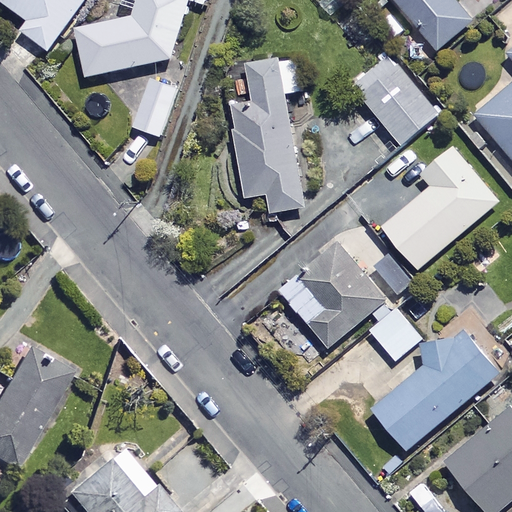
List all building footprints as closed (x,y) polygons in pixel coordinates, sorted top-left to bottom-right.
[(2,0),(2,1),(29,20),(22,31),(50,50),(84,0),(2,0)] [(135,0),(131,13),(76,30),(84,79),(171,62),(194,0),(196,0),(208,5),(210,0),(135,0)] [(396,0),(438,51),(474,21),(455,0),(396,0)] [(511,50),(509,53),(511,57),(511,84),(476,115),(511,156),(511,50)] [(439,114),(390,56),(352,88),(401,146),(439,114)] [(296,57),(248,65),(250,78),(237,80),(241,104),(231,105),(245,198),(268,194),(271,213),(304,208),(286,94),(301,92),(296,57)] [(149,81),(135,128),(146,132),(140,151),(157,157),(177,90),(149,81)] [(497,202),(450,146),(418,173),(430,187),(381,228),(416,270),(497,202)] [(387,258),(361,226),(281,292),(328,349),(389,299),(368,273),(387,258)] [(413,286),(390,257),(376,268),(399,297),(413,286)] [(511,309),(493,326),(511,347),(511,309)] [(422,341),(398,310),(371,332),(395,363),(422,341)] [(499,373),(459,325),(422,352),(424,367),(373,410),(406,450),(499,373)] [(69,379),(26,353),(0,397),(0,458),(17,469),(69,379)] [(511,410),(445,464),(484,511),(498,511),(511,501),(511,410)] [(177,511),(119,445),(66,492),(83,511),(177,511)] [(444,511),(446,511),(424,484),(410,495),(423,511),(444,511)]
